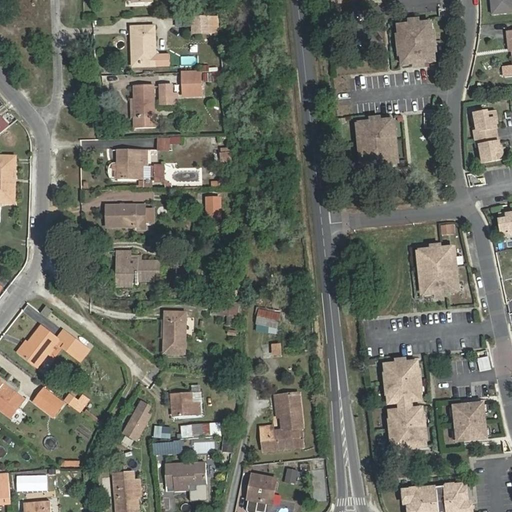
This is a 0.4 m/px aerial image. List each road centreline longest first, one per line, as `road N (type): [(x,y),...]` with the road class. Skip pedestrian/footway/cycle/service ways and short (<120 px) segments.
road 1 (secondary): [(323,225),(352,511)]
road 2 (residential): [(0,322),(42,268),(45,130),(0,75)]
road 3 (secondary): [(299,0),(323,225)]
road 4 (residential): [(465,209),(455,108),(470,0)]
road 5 (residential): [(511,400),(481,224),(465,209)]
road 6 (unknown): [(59,19),(213,12)]
road 7 (residential): [(323,225),(465,209)]
